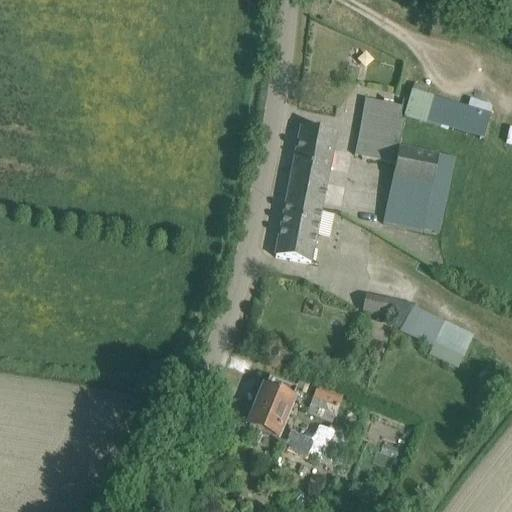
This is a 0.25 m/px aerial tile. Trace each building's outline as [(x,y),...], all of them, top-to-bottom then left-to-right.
[(494,118),(427,98),(430,90),(413,85),(403,119),(486,143),(494,118)] [(357,141),(354,156),(396,165),(382,226),(437,236),(438,230),(441,230),(454,160),(399,149),(404,122),(399,121),(402,107),(365,100),(365,101),(357,141)] [(300,129),(285,205),(321,212),(336,136),(300,129)] [(321,212),(285,205),(274,258),(310,266),(321,212)] [(396,304),(365,298),(362,314),(393,320),(396,304)] [(459,370),(474,335),(410,308),(399,334),(422,343),(417,353),(459,370)] [(296,390),(295,390),(269,379),(248,429),(276,440),(296,390)] [(318,387),(314,397),(306,416),(331,426),(342,397),(318,387)] [(291,433),(287,442),(337,464),(344,445),(350,447),(354,439),(342,433),(329,428),(327,433),(318,429),(312,443),(291,433)]
